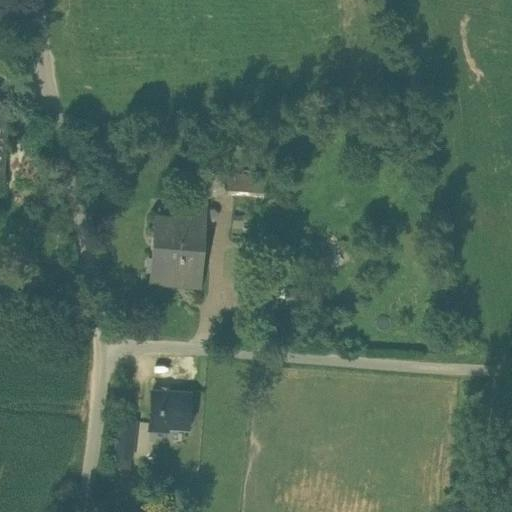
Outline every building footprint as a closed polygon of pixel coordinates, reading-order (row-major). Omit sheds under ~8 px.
[(0,190),(1,191),(8,100),(0,99),(0,190)] [(264,175),(227,172),(226,187),(263,190),(264,175)] [(162,238),(159,275),(199,277),(204,223),(206,223),(206,220),(211,221),(214,217),(218,216),(218,213),(214,212),(212,208),(207,208),(206,203),(181,201),(180,220),(156,218),(155,237),(162,238)] [(268,284),(244,282),(241,315),(265,317),(268,284)] [(306,287),(286,287),(286,306),(307,305),(306,287)] [(158,390),(153,390),(151,425),(169,426),(188,427),(190,392),(173,391),(158,390)] [(120,418),(116,456),(131,458),(135,420),(120,418)]
